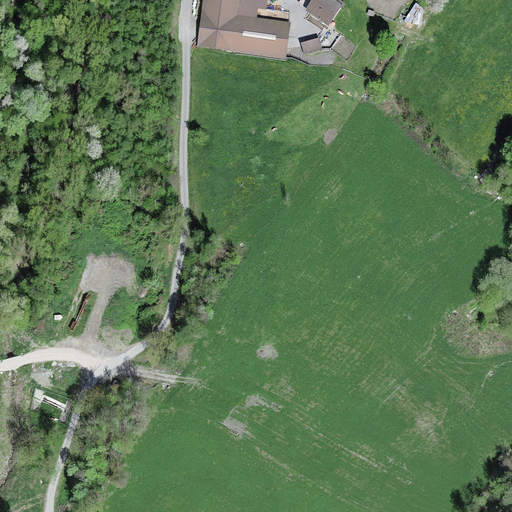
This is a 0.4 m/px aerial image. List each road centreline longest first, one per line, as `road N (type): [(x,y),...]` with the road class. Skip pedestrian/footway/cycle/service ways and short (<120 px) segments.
road 1 (track): [(191,0),(184,212),(166,315),(90,390),(52,473),(46,511)]
road 2 (track): [(511,119),(477,158),(456,203),(389,280)]
road 3 (track): [(0,366),(64,342),(106,374)]
